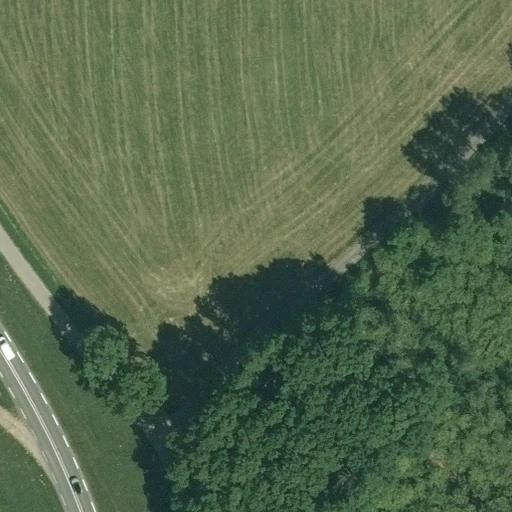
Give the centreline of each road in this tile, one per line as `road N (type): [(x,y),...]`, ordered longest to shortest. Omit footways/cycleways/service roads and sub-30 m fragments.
road 1 (unclassified): [(186,511),(160,444),(0,239)]
road 2 (primary): [(67,479),(0,350)]
